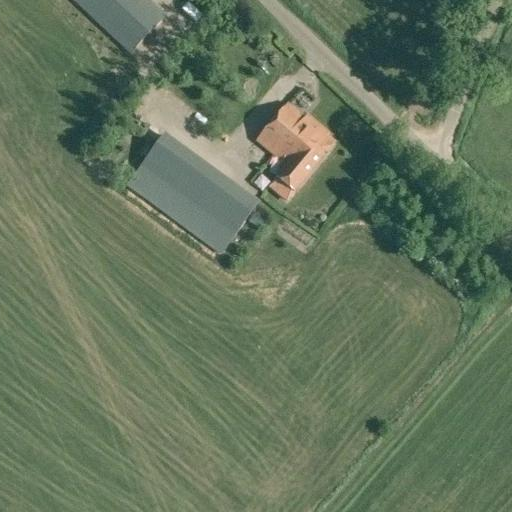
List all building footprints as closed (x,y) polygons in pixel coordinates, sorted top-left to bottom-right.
[(164,18),(144,0),(71,0),(130,55),(164,18)] [(183,13),(199,20),(205,10),(189,2),(183,13)] [(303,119),(287,106),(256,143),(286,167),(275,180),(268,189),(286,204),(293,194),(334,145),(326,138),(329,135),(307,116),(303,119)] [(162,138),(126,187),(220,257),(259,205),(221,176),(218,178),(162,138)] [(264,220),(254,212),(246,223),(256,231),(264,220)]
